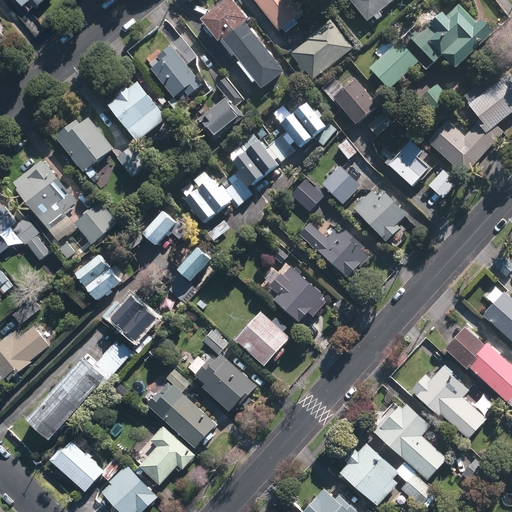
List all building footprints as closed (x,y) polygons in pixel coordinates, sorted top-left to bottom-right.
[(226,39),(265,87),(286,71),(247,22),(251,19),(235,0),(228,0),(205,19),(223,41),(226,39)] [(258,0),(283,30),(306,11),(297,0),(258,0)] [(352,0),(367,20),(394,0),(352,0)] [(459,67),(497,32),(484,18),(480,23),(462,3),(449,15),(446,11),(415,40),(437,63),(446,54),(459,67)] [(315,80),(355,48),(332,20),(293,52),(315,80)] [(0,52),(13,42),(0,25),(0,52)] [(162,61),(153,67),(177,97),(186,90),(190,95),(204,84),(188,64),(199,55),(185,37),(159,57),(162,61)] [(421,62),(402,41),(371,69),(391,90),(421,62)] [(450,122),(431,142),(465,174),(484,153),(504,131),(498,125),(511,113),(511,76),(509,73),(471,104),(484,120),(467,138),(450,122)] [(381,105),(357,77),(335,96),(359,124),(381,105)] [(169,117),(140,82),(132,89),(129,86),(118,95),(120,98),(111,105),(140,140),(169,117)] [(448,95),(439,83),(420,99),(429,110),(448,95)] [(215,142),(247,116),(230,96),(198,121),(215,142)] [(310,102),(296,113),(315,137),(329,126),(310,102)] [(394,121),(386,112),(370,126),(378,135),(394,121)] [(303,147),(315,137),(296,113),(283,124),(290,132),(286,136),(293,144),(297,140),(303,147)] [(81,120),(59,137),(86,172),(117,148),(93,118),(84,124),(81,120)] [(269,149),(277,159),(280,157),(284,162),(298,151),(293,144),(286,136),(284,134),(270,145),(272,147),(269,149)] [(361,151),(349,137),(339,146),(350,160),(361,151)] [(248,152),(267,176),(282,164),(277,159),(269,149),(262,140),(248,152)] [(424,151),(413,141),(391,164),(414,186),(432,168),(419,156),(424,151)] [(135,145),(119,157),(134,177),(150,165),(135,145)] [(267,176),(248,152),(235,162),(241,170),(230,179),(234,184),(242,178),(249,187),(253,184),(255,186),(267,176)] [(44,159),(16,181),(21,188),(20,188),(52,229),(70,216),(82,206),(49,163),(48,164),(44,159)] [(363,186),(342,166),(325,184),(346,204),(363,186)] [(458,182),(446,170),(431,185),(443,197),(458,182)] [(215,178),(202,189),(220,212),(233,202),(232,200),(235,198),(228,189),(224,184),(221,186),(215,178)] [(234,184),(228,189),(235,198),(240,204),(254,193),(249,187),(242,178),(234,184)] [(325,195),(308,179),(293,196),(310,211),(325,195)] [(207,223),(220,212),(202,189),(188,200),(207,223)] [(374,189),(355,207),(389,243),(404,229),(398,223),(408,214),(385,190),(380,195),(374,189)] [(103,202),(77,223),(93,244),(120,224),(103,202)] [(0,253),(1,255),(12,246),(4,234),(20,222),(7,204),(2,208),(0,205),(0,253)] [(179,224),(167,211),(145,232),(158,245),(179,224)] [(42,233),(29,216),(14,227),(28,244),(42,233)] [(60,240),(78,227),(70,216),(52,229),(60,240)] [(232,228),(226,220),(208,234),(214,242),(232,228)] [(314,221),(302,234),(350,277),(361,265),(363,267),(372,256),(364,249),(367,246),(346,226),(343,230),(339,227),(330,236),(314,221)] [(54,250),(41,234),(29,243),(42,260),(54,250)] [(77,253),(69,242),(61,248),(69,259),(77,253)] [(281,243),(272,254),(283,263),(293,253),(281,243)] [(214,257),(201,246),(180,270),(193,282),(214,257)] [(511,271),(511,260),(503,252),(493,262),(507,276),(511,271)] [(113,289),(124,281),(102,254),(96,259),(92,254),(81,263),(85,267),(78,273),(100,300),(108,294),(109,296),(115,291),(113,289)] [(327,295),(292,265),(274,286),(282,294),(277,300),(303,322),(311,312),(315,315),(327,301),(324,298),(327,295)] [(16,286),(0,266),(0,287),(5,294),(16,286)] [(197,287),(180,273),(168,287),(185,302),(197,287)] [(511,295),(506,290),(484,316),(511,339),(511,295)] [(115,318),(127,329),(147,306),(135,295),(115,318)] [(36,298),(15,314),(23,323),(43,307),(36,298)] [(118,301),(104,316),(111,322),(115,318),(125,307),(118,301)] [(163,320),(147,306),(127,329),(140,340),(147,332),(150,335),(163,320)] [(264,311),(238,338),(267,365),(293,338),(286,332),(289,329),(277,318),(275,321),(264,311)] [(35,359),(53,345),(38,325),(24,336),(19,330),(0,344),(0,380),(4,386),(36,360),(35,359)] [(511,361),(490,340),(487,343),(469,326),(448,348),(470,369),(472,367),(511,405),(511,361)] [(228,342),(214,330),(205,341),(219,353),(228,342)] [(131,351),(118,339),(97,364),(110,376),(131,351)] [(260,385),(223,353),(217,359),(214,356),(209,362),(198,374),(197,375),(207,384),(205,386),(232,411),(249,392),(252,394),(260,385)] [(97,364),(87,355),(31,419),(54,439),(110,376),(97,364)] [(209,362),(202,355),(191,368),(198,374),(209,362)] [(421,397),(442,415),(444,414),(470,438),(488,419),(465,397),(474,386),(447,363),(434,377),(429,373),(413,391),(421,397)] [(160,390),(149,403),(199,448),(221,424),(177,384),(175,386),(171,382),(162,392),(160,390)] [(424,434),(433,424),(410,402),(405,407),(403,405),(392,416),(390,414),(376,429),(429,480),(449,459),(424,434)] [(199,455),(166,425),(152,440),(159,446),(142,465),(163,484),(180,465),(185,469),(199,455)] [(107,470),(74,441),(67,448),(65,446),(52,460),(88,491),(103,473),(107,470)] [(417,474),(419,472),(406,461),(398,469),(369,442),(361,451),(358,448),(348,459),(351,462),(344,471),(381,505),(401,483),(395,478),(399,473),(409,482),(403,488),(422,506),(425,503),(428,506),(437,497),(433,494),(436,491),(417,474)] [(111,480),(124,464),(117,458),(107,470),(103,473),(111,480)] [(146,511),(163,493),(129,463),(112,481),(114,483),(105,493),(126,511),(146,511)] [(361,511),(341,494),(337,498),(325,487),(313,501),(304,511),(305,511),(361,511)]
